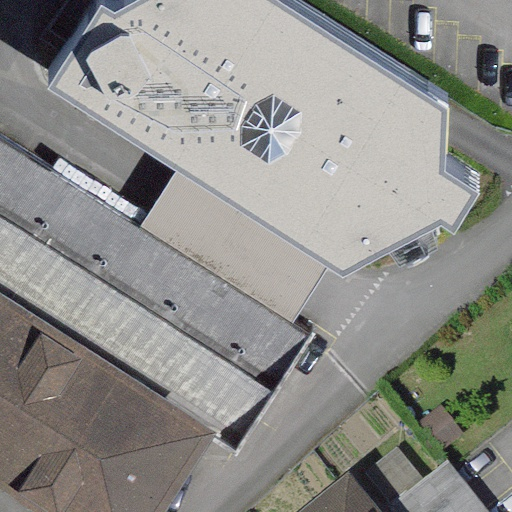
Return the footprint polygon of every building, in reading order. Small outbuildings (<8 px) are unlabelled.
[(439,108),(270,0),(141,0),(114,17),(101,13),(55,90),(347,274),(440,224),(456,233),(478,192),(440,169),(439,108)] [(0,491),(31,511),(169,511),(214,443),(236,457),(313,339),(293,327),(314,295),(330,271),(177,174),(163,195),(142,228),(0,136),(0,491)] [(402,449),(368,474),(390,503),(423,478),(402,449)] [(486,511),(448,464),(390,510),(391,511),(486,511)] [(370,511),(339,473),(289,511),(370,511)]
